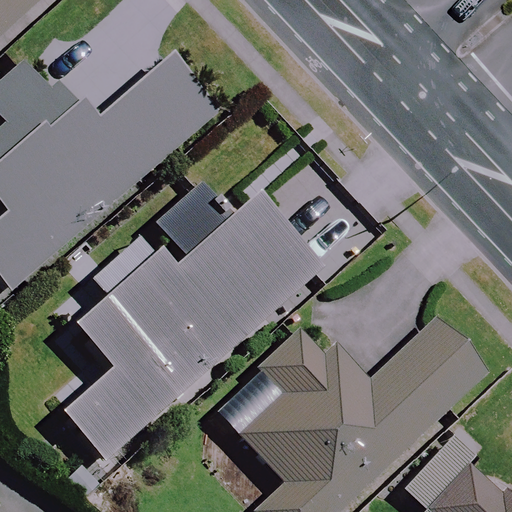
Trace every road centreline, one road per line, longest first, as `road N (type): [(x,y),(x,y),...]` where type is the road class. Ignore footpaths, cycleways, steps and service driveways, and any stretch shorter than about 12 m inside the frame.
road 1 (secondary): [(511,204),(412,99)]
road 2 (secondary): [(412,99),(320,0)]
road 3 (tertiary): [(412,99),(511,12)]
